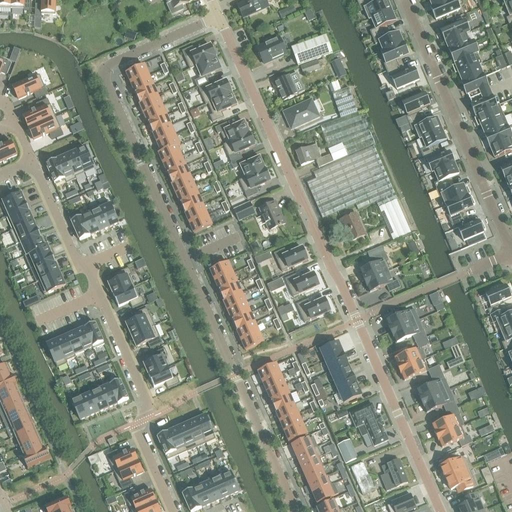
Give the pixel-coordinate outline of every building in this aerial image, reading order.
[(0,0),(0,9),(11,10),(11,0),(0,0)] [(11,0),(11,10),(24,10),(24,12),(30,13),(30,0),(11,0)] [(35,18),(34,30),(41,30),(41,18),(42,16),(55,16),(55,0),(40,0),(41,2),(42,2),(41,5),(35,5),(35,18)] [(164,0),(166,4),(165,4),(171,16),(183,10),(181,7),(187,4),(185,0),(164,0)] [(268,8),(265,0),(247,0),(249,2),(237,7),(243,19),(268,8)] [(453,2),(452,0),(429,0),(433,10),(453,2)] [(391,11),(387,1),(373,6),(371,1),(359,6),(362,12),(365,11),(369,21),(391,11)] [(458,12),(453,2),(433,10),(438,21),(458,12)] [(382,28),(396,23),(391,11),(369,21),(372,20),(375,30),(370,32),(373,39),(385,34),(382,28)] [(311,12),(305,14),(309,23),(315,20),(311,12)] [(469,33),(465,22),(441,32),(446,44),(469,33)] [(127,31),(124,39),(134,42),(137,34),(127,31)] [(470,45),(466,35),(470,34),(469,33),(446,44),(450,54),(474,44),(474,43),(470,45)] [(404,45),(399,34),(387,39),(385,34),(373,39),(376,46),(379,44),(383,53),(381,54),(381,55),(404,45)] [(334,54),(327,36),(291,49),(298,67),(334,54)] [(286,55),(279,39),(257,49),(264,65),(265,65),(264,64),(278,57),(279,59),(286,55)] [(478,54),(474,44),(450,54),(454,64),(478,54)] [(396,61),(408,56),(404,45),(381,55),(386,65),(384,65),(387,72),(399,67),(396,61)] [(193,48),(182,52),(190,70),(216,58),(210,47),(195,53),(193,48)] [(481,65),(477,55),(479,55),(478,54),(454,64),(456,68),(453,70),(455,75),(458,73),(459,75),(481,65)] [(502,57),(497,58),(495,59),(501,71),(507,69),(502,57)] [(216,58),(190,70),(194,69),(199,80),(194,82),(197,88),(209,83),(206,77),(221,71),(220,68),(217,60),(216,61),(216,59),(216,58)] [(0,73),(6,76),(11,64),(0,59),(0,73)] [(321,70),(318,61),(300,67),(303,76),(321,70)] [(484,79),(479,67),(481,66),(481,65),(459,75),(463,85),(462,85),(463,87),(470,84),(483,78),(484,80),(484,79)] [(127,75),(131,85),(149,77),(145,67),(127,75)] [(419,82),(414,70),(406,74),(404,71),(401,72),(399,67),(387,72),(390,79),(391,78),(397,91),(419,82)] [(39,76),(13,88),(19,101),(26,97),(27,98),(31,96),(30,95),(34,94),(36,100),(48,95),(39,76)] [(149,77),(131,85),(135,95),(153,87),(149,77)] [(290,77),(273,85),(277,95),(279,94),(283,102),(298,95),(290,77)] [(470,101),(490,93),(484,79),(484,80),(483,78),(470,84),(463,87),(467,97),(468,96),(470,101)] [(209,83),(197,88),(197,89),(198,88),(206,105),(231,94),(226,82),(211,89),(209,83)] [(338,82),(331,84),(335,94),(341,91),(338,82)] [(153,87),(135,95),(140,105),(158,97),(153,87)] [(335,94),(332,95),(340,119),(357,113),(349,89),(341,91),(335,94)] [(496,106),(490,93),(470,101),(472,107),(471,107),(475,117),(496,108),(495,107),(496,106)] [(231,94),(206,105),(206,106),(209,104),(214,115),(210,117),(213,124),(224,119),(222,113),(236,106),(235,104),(236,104),(232,96),(231,95),(232,95),(231,94)] [(421,110),(430,107),(425,95),(402,104),(408,118),(406,118),(409,125),(421,120),(419,114),(422,113),(421,110)] [(158,97),(140,105),(144,115),(162,107),(158,97)] [(32,114),(24,117),(29,129),(55,118),(48,100),(36,105),(39,111),(35,112),(32,113),(32,114)] [(319,118),(311,101),(283,113),(288,125),(291,124),(294,130),(319,118)] [(503,118),(499,107),(496,108),(496,106),(495,107),(496,108),(475,117),(476,118),(477,118),(478,121),(476,122),(478,127),(480,126),(481,127),(503,118)] [(162,107),(144,115),(149,124),(166,116),(162,107)] [(316,146),(296,153),(301,167),(316,162),(319,169),(375,145),(368,129),(365,130),(358,113),(357,113),(340,119),(320,127),(329,151),(331,156),(321,159),(316,146)] [(166,116),(149,124),(153,134),(171,126),(166,116)] [(55,118),(29,129),(34,141),(43,138),(46,137),(46,136),(49,135),(52,140),(63,135),(55,118)] [(508,128),(503,118),(481,127),(485,138),(508,128)] [(442,131),(437,120),(423,125),(421,120),(409,125),(412,132),(415,130),(420,140),(442,131)] [(70,128),(73,136),(84,131),(81,123),(70,128)] [(227,124),(215,129),(218,135),(222,133),(227,144),(224,146),(249,135),(248,133),(249,133),(245,125),(245,126),(244,123),(229,130),(227,124)] [(171,126),(153,134),(157,144),(175,136),(171,126)] [(511,138),(508,128),(485,138),(490,148),(511,138)] [(315,143),(311,131),(303,133),(307,145),(315,143)] [(433,148),(447,142),(442,131),(420,140),(424,150),(420,151),(423,158),(435,153),(433,148)] [(249,135),(224,146),(232,163),(231,164),(232,164),(242,159),(240,154),(255,147),(249,135)] [(175,136),(157,144),(161,154),(159,155),(180,146),(175,136)] [(511,152),(511,138),(490,148),(495,160),(511,152)] [(0,163),(17,156),(11,143),(3,147),(2,146),(0,147),(0,163)] [(180,146),(159,155),(163,165),(181,157),(177,148),(180,147),(180,146)] [(374,148),(320,171),(314,174),(316,180),(307,184),(323,219),(356,205),(358,211),(377,203),(393,242),(411,234),(408,228),(397,201),(374,148)] [(85,149),(75,153),(84,174),(94,170),(85,149)] [(75,153),(66,157),(76,180),(76,178),(84,174),(75,153)] [(454,165),(450,154),(438,159),(435,153),(423,158),(426,165),(428,164),(432,174),(454,165)] [(57,161),(56,161),(67,185),(76,180),(66,157),(57,161)] [(181,157),(163,165),(168,175),(186,167),(181,157)] [(242,159),(232,164),(234,170),(239,168),(244,180),(265,171),(265,170),(264,169),(261,161),(260,159),(245,165),(242,159)] [(56,161),(46,165),(54,185),(64,180),(66,185),(67,185),(56,161)] [(447,181),(459,176),(454,165),(432,174),(432,175),(434,174),(438,183),(434,185),(437,191),(449,186),(447,181)] [(511,177),(511,165),(501,170),(505,180),(511,177)] [(186,167),(168,175),(172,185),(190,177),(186,167)] [(243,181),(239,182),(244,193),(247,200),(258,195),(255,189),(270,183),(265,171),(244,180),(243,181)] [(190,177),(172,185),(176,195),(194,187),(190,177)] [(468,198),(468,196),(470,195),(467,187),(464,189),(464,187),(452,192),(449,186),(437,191),(440,198),(442,197),(446,207),(468,198)] [(194,187),(176,195),(181,205),(199,197),(194,187)] [(22,195),(1,204),(7,218),(28,208),(26,204),(22,195)] [(199,197),(181,205),(185,214),(203,207),(199,197)] [(461,214),(473,209),(472,207),(475,206),(472,198),(469,199),(468,198),(446,207),(450,217),(448,218),(451,224),(463,219),(461,214)] [(108,201),(98,206),(108,229),(118,224),(108,201)] [(269,232),(285,224),(281,215),(279,216),(274,204),(259,210),(269,232)] [(98,206),(89,210),(99,233),(108,229),(98,206)] [(203,207),(185,214),(190,224),(207,216),(203,207)] [(28,208),(7,218),(12,231),(10,232),(33,222),(30,213),(28,208)] [(239,208),(234,211),(238,221),(255,214),(253,210),(242,215),(239,208)] [(80,214),(90,237),(99,233),(89,210),(88,210),(89,212),(81,216),(80,214)] [(80,214),(69,218),(80,242),(90,237),(80,214)] [(365,236),(355,214),(341,221),(346,232),(345,232),(350,243),(365,236)] [(207,216),(190,224),(194,235),(212,227),(207,216)] [(484,234),(483,232),(486,231),(482,223),(480,225),(479,223),(470,226),(469,223),(466,225),(463,219),(451,224),(454,231),(458,229),(464,243),(484,234)] [(33,222),(10,232),(16,245),(39,235),(38,231),(37,231),(33,222)] [(39,235),(16,245),(16,246),(21,244),(26,256),(24,257),(48,247),(45,248),(41,239),(39,235)] [(257,243),(250,246),(254,254),(261,251),(257,243)] [(48,247),(24,257),(30,270),(54,260),(52,256),(48,247)] [(285,250),(274,255),(282,273),(294,267),(294,268),(302,264),(308,261),(307,259),(303,251),(302,249),(287,256),(285,250)] [(388,273),(383,262),(388,260),(385,253),(374,258),(377,265),(360,272),(365,283),(388,273)] [(261,256),(254,259),(258,266),(264,263),(261,256)] [(54,260),(30,270),(36,284),(59,273),(55,265),(56,264),(54,260)] [(211,272),(215,282),(233,274),(228,264),(211,272)] [(119,281),(108,285),(113,296),(113,297),(135,287),(130,277),(132,276),(129,269),(117,274),(119,281)] [(59,273),(36,284),(38,283),(44,296),(65,287),(59,273)] [(392,283),(388,273),(365,283),(370,294),(386,287),(389,293),(400,289),(397,281),(392,283)] [(233,274),(215,282),(219,292),(237,284),(233,274)] [(296,275),(285,280),(293,298),(305,293),(306,293),(313,290),(319,287),(318,285),(315,277),(314,277),(313,275),(298,281),(296,275)] [(272,283),(266,285),(269,291),(275,289),(272,283)] [(237,284),(219,292),(224,302),(242,294),(237,284)] [(135,287),(113,297),(118,308),(129,303),(132,309),(145,304),(142,297),(140,298),(135,287)] [(503,303),(511,299),(510,297),(511,296),(511,293),(510,288),(507,289),(506,287),(500,290),(499,287),(492,290),(493,293),(486,296),(492,309),(488,311),(491,317),(503,312),(500,307),(504,305),(503,303)] [(242,294),(224,302),(228,312),(246,304),(242,294)] [(307,301),(297,306),(305,324),(317,318),(317,319),(325,315),(330,312),(329,310),(326,302),(325,300),(310,307),(307,301)] [(246,304),(228,312),(232,322),(250,314),(246,304)] [(283,308),(277,311),(280,318),(287,316),(283,308)] [(137,320),(126,325),(129,332),(127,333),(129,338),(155,326),(147,309),(134,314),(137,320)] [(419,321),(414,310),(386,322),(391,333),(419,321)] [(511,327),(511,314),(507,317),(504,312),(503,312),(491,317),(494,324),(497,323),(501,333),(511,327)] [(250,314),(232,322),(237,332),(255,324),(250,314)] [(427,339),(419,321),(391,333),(396,344),(413,337),(416,344),(427,339)] [(95,324),(85,329),(94,350),(104,345),(95,324)] [(255,324),(237,332),(241,341),(259,334),(255,324)] [(155,326),(129,338),(132,342),(133,341),(136,348),(147,343),(150,349),(163,344),(155,326)] [(511,327),(501,333),(505,342),(502,344),(505,351),(511,347),(511,327)] [(84,329),(75,333),(84,352),(93,348),(94,350),(85,329),(84,329)] [(75,333),(66,337),(76,358),(75,356),(84,352),(75,333)] [(259,334),(241,341),(246,352),(264,344),(259,334)] [(66,337),(57,341),(67,364),(68,364),(67,362),(76,358),(66,337)] [(426,360),(421,349),(430,346),(427,339),(416,344),(419,350),(394,360),(399,372),(424,361),(426,360)] [(57,341),(47,346),(57,369),(67,364),(57,341)] [(330,342),(315,348),(317,353),(321,352),(325,362),(343,355),(343,354),(338,344),(332,346),(330,342)] [(144,366),(149,377),(168,369),(163,358),(168,356),(165,349),(152,355),(155,361),(144,366)] [(343,355),(325,362),(330,373),(347,365),(348,365),(343,355)] [(428,371),(424,361),(399,372),(404,382),(428,372),(431,379),(442,374),(439,367),(428,371)] [(276,365),(258,373),(263,384),(281,376),(276,365)] [(347,365),(330,373),(334,383),(352,375),(348,365),(347,365)] [(8,366),(0,369),(0,381),(11,376),(9,373),(11,373),(8,366)] [(180,384),(177,378),(173,379),(168,369),(149,377),(154,389),(165,384),(168,390),(180,384)] [(449,391),(442,374),(431,379),(434,385),(417,392),(422,403),(449,391)] [(352,375),(334,383),(339,394),(357,386),(352,375)] [(0,393),(17,386),(14,381),(13,381),(11,376),(0,381),(0,393)] [(281,376),(263,384),(267,393),(285,386),(281,376)] [(120,381),(110,386),(118,405),(129,400),(120,381)] [(17,386),(0,393),(0,406),(21,397),(19,391),(18,392),(16,388),(17,387),(17,386)] [(109,386),(101,390),(109,409),(118,405),(110,386),(109,386)] [(285,386),(267,393),(272,403),(290,395),(285,386)] [(357,386),(339,394),(344,404),(361,397),(357,386)] [(101,390),(91,394),(100,413),(109,409),(101,390)] [(457,409),(449,391),(422,403),(426,414),(443,407),(446,414),(457,409)] [(80,394),(70,398),(81,421),(90,417),(80,394)] [(81,394),(80,394),(90,417),(100,413),(91,394),(83,398),(81,394)] [(290,395),(272,403),(276,413),(294,405),(290,395)] [(21,397),(0,406),(0,413),(2,418),(25,408),(23,404),(25,404),(21,397)] [(294,405),(276,413),(280,423),(298,415),(294,405)] [(351,415),(350,415),(350,416),(356,428),(356,429),(357,429),(358,428),(378,419),(372,406),(373,406),(372,405),(371,406),(351,415)] [(25,408),(2,418),(7,428),(31,418),(28,412),(27,413),(25,408)] [(464,427),(457,409),(446,414),(449,420),(432,427),(437,438),(462,428),(464,427)] [(345,410),(336,414),(338,420),(348,416),(345,410)] [(298,415),(280,423),(285,433),(303,425),(298,415)] [(205,417),(196,421),(206,444),(216,440),(205,417)] [(380,417),(378,419),(358,428),(362,437),(369,435),(374,447),(374,448),(375,447),(387,442),(388,442),(388,441),(382,427),(383,426),(383,427),(384,426),(384,425),(380,417)] [(31,418),(7,428),(7,429),(11,427),(16,437),(34,429),(32,425),(34,425),(31,418)] [(196,421),(186,425),(197,448),(206,444),(196,421)] [(186,425),(177,429),(187,452),(197,448),(186,425)] [(303,425),(285,433),(289,443),(307,435),(303,425)] [(466,438),(462,428),(437,438),(442,449),(459,442),(461,448),(473,444),(469,437),(466,438)] [(34,429),(16,437),(20,447),(40,439),(37,433),(36,433),(34,429)] [(168,433),(167,433),(178,457),(187,452),(177,429),(168,433)] [(167,433),(157,438),(168,461),(178,457),(167,433)] [(40,439),(20,447),(25,458),(43,450),(42,446),(43,446),(40,439)] [(114,439),(108,441),(110,447),(116,444),(114,439)] [(292,448),(296,457),(313,450),(309,440),(292,448)] [(346,443),(338,446),(346,465),(358,459),(353,449),(349,451),(346,443)] [(313,450),(296,457),(300,467),(320,458),(322,457),(317,447),(313,450)] [(25,458),(24,459),(28,470),(36,467),(36,468),(43,465),(42,464),(49,461),(47,454),(45,454),(43,450),(25,458)] [(118,450),(107,456),(114,473),(138,463),(133,451),(126,454),(126,453),(123,455),(121,456),(118,450)] [(443,473),(441,474),(444,480),(471,469),(466,457),(461,460),(458,454),(444,460),(447,466),(441,468),(443,473)] [(320,458),(300,467),(304,476),(321,468),(322,469),(324,468),(320,458)] [(386,492),(408,484),(399,461),(381,468),(384,476),(381,477),(386,492)] [(138,463),(114,473),(122,490),(134,485),(131,479),(133,478),(133,479),(137,477),(143,474),(138,463)] [(375,491),(363,463),(351,469),(363,496),(375,491)] [(321,468),(304,476),(308,485),(326,478),(325,477),(322,469),(321,468)] [(476,487),(469,470),(471,469),(444,480),(447,487),(449,486),(451,491),(456,489),(459,494),(476,487)] [(219,473),(229,497),(239,493),(230,471),(220,476),(219,473)] [(219,473),(210,478),(220,501),(229,497),(219,473)] [(326,478),(308,485),(312,495),(330,487),(330,488),(332,487),(328,476),(325,477),(326,478)] [(201,482),(200,482),(211,505),(220,501),(210,478),(209,478),(210,480),(202,484),(201,482)] [(11,480),(3,483),(6,489),(13,486),(11,480)] [(200,482),(191,486),(201,509),(202,509),(211,505),(200,482)] [(192,490),(182,495),(190,511),(195,511),(201,509),(191,486),(190,486),(192,490)] [(330,487),(312,495),(317,504),(334,497),(330,488),(330,487)] [(136,491),(125,496),(131,511),(134,511),(155,503),(150,491),(144,494),(144,493),(141,495),(139,496),(136,491)] [(483,511),(476,495),(462,501),(464,507),(459,509),(459,511),(483,511),(486,511),(483,511)] [(394,511),(408,511),(416,509),(411,496),(391,504),(392,505),(394,511)] [(44,511),(64,511),(70,510),(68,506),(69,505),(66,498),(59,501),(58,499),(51,502),(52,504),(43,508),(44,511)] [(317,510),(317,511),(338,511),(334,502),(317,510)] [(159,511),(155,503),(134,511),(159,511)]
